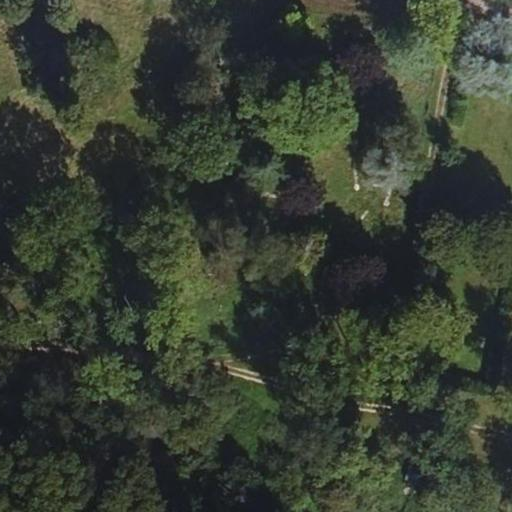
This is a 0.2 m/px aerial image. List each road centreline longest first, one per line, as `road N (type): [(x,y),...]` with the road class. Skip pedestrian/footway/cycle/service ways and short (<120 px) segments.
road 1 (track): [(445,10),(440,81),(385,283),(407,384),(448,428),(511,435)]
road 2 (track): [(0,343),(216,351),(341,322),(385,283)]
road 3 (track): [(216,351),(270,384),(448,428)]
